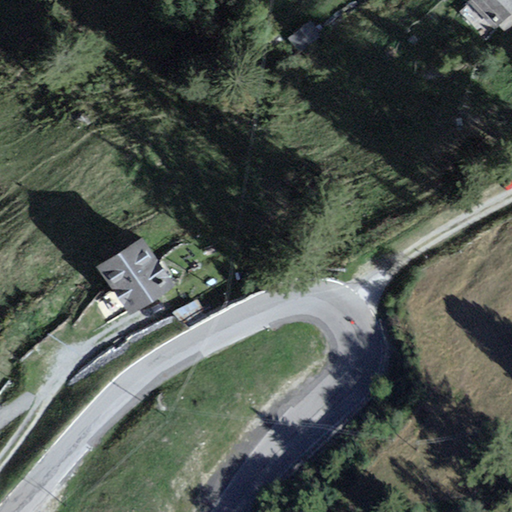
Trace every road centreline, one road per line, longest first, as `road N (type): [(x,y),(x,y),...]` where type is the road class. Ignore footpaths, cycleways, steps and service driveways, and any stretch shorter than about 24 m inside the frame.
road 1 (unclassified): [(232,511),(272,458),(332,405),(351,371),(349,321),(330,305),(308,301),(221,329),(153,369),(89,427),(18,511)]
road 2 (track): [(338,309),(420,246),(511,192)]
road 3 (track): [(126,323),(65,366),(0,461)]
